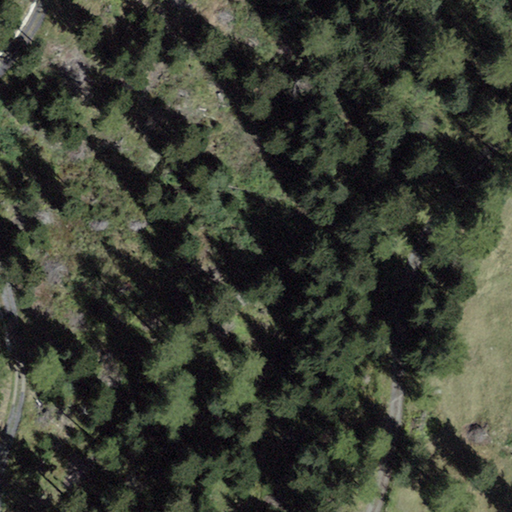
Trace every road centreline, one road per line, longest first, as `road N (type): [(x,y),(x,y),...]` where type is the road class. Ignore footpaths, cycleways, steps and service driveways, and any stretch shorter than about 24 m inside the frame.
road 1 (track): [(371,511),(398,395),(409,275),(430,230),(511,126)]
road 2 (track): [(0,257),(21,376),(0,468)]
